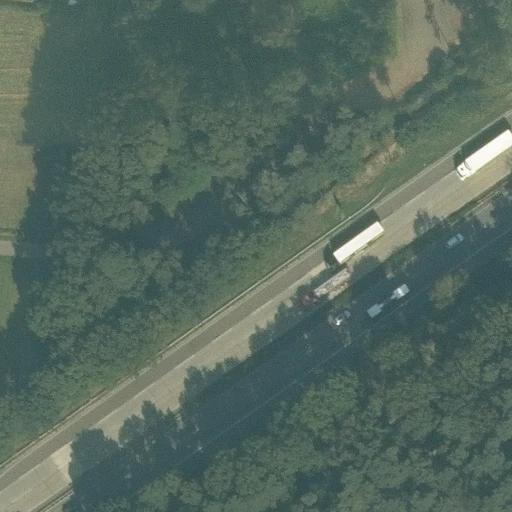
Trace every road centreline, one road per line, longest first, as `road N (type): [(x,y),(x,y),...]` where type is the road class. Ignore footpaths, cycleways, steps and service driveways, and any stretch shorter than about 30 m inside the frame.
road 1 (track): [(511,31),(335,174),(76,360),(96,257)]
road 2 (motorway): [(511,140),(6,511)]
road 3 (motorway): [(82,511),(511,199)]
road 4 (track): [(272,511),(511,326)]
road 5 (track): [(155,0),(96,257)]
